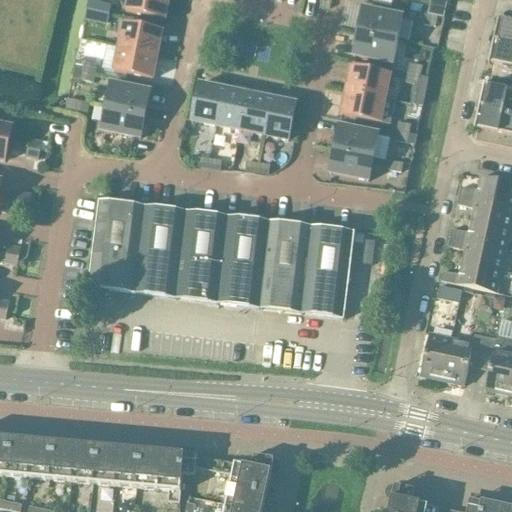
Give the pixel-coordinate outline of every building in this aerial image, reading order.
[(164,21),(168,0),(127,0),(125,13),(164,21)] [(98,5),(96,14),(108,16),(110,7),(98,5)] [(438,11),(426,8),(424,17),(436,20),(438,11)] [(362,11),(357,34),(397,42),(401,18),(362,11)] [(106,25),(108,16),(96,14),(94,23),(106,25)] [(434,29),(436,20),(424,17),(422,26),(434,29)] [(511,24),(502,23),(497,22),(493,43),(511,47),(511,24)] [(162,34),(123,26),(118,49),(157,57),(162,34)] [(392,66),(397,42),(357,34),(353,58),(392,66)] [(511,47),(493,43),(488,65),(492,66),(490,77),(511,81),(511,47)] [(152,81),(157,57),(118,49),(113,73),(152,81)] [(97,67),(85,65),(83,74),(95,76),(97,67)] [(409,66),(407,75),(419,78),(421,69),(409,66)] [(351,69),(346,93),(385,101),(390,77),(351,69)] [(93,85),(95,76),(83,74),(81,83),(93,85)] [(417,87),(419,78),(407,75),(405,84),(417,87)] [(511,81),(490,77),(488,88),(483,87),(481,98),(478,109),(511,116),(511,81)] [(110,86),(106,109),(145,117),(150,94),(110,86)] [(216,129),(224,91),(198,86),(191,124),(216,129)] [(239,133),(247,96),(224,91),(216,129),(239,133)] [(380,125),(385,101),(346,93),(341,117),(380,125)] [(263,138),(271,101),(247,96),(239,133),(263,138)] [(288,143),(296,106),(271,101),(263,138),(288,143)] [(77,103),(75,113),(87,115),(89,106),(77,103)] [(140,141),(145,117),(106,109),(101,133),(140,141)] [(511,116),(478,109),(474,131),(478,132),(476,143),(511,151),(511,116)] [(398,125),(396,134),(408,136),(410,127),(398,125)] [(11,129),(0,126),(0,145),(8,147),(11,129)] [(338,128),(334,152),(373,160),(378,136),(338,128)] [(406,145),(408,136),(396,134),(394,143),(406,145)] [(38,162),(41,145),(28,142),(25,159),(38,162)] [(368,183),(373,160),(334,152),(329,175),(368,183)] [(208,171),(209,162),(197,160),(196,170),(208,171)] [(220,173),(221,164),(209,162),(208,171),(220,173)] [(390,163),(388,173),(400,175),(402,165),(390,163)] [(256,175),(257,166),(246,164),(244,174),(256,175)] [(268,177),(269,168),(257,166),(256,175),(268,177)] [(511,186),(480,180),(477,193),(474,195),(472,192),(461,190),(459,199),(511,209),(511,186)] [(27,215),(30,198),(18,195),(14,212),(27,215)] [(511,222),(511,209),(459,199),(457,207),(468,210),(471,208),(473,211),(470,223),(510,232),(511,222)] [(343,322),(354,235),(98,203),(88,291),(343,322)] [(510,232),(470,223),(467,235),(464,237),(462,234),(451,232),(449,241),(505,253),(510,232)] [(505,253),(449,241),(448,249),(458,252),(462,250),(464,253),(461,265),(501,274),(505,253)] [(16,268),(19,251),(7,249),(3,266),(16,268)] [(501,274),(461,265),(458,278),(455,280),(453,276),(442,274),(440,284),(496,296),(501,274)] [(461,294),(439,289),(436,301),(459,306),(461,294)] [(0,320),(5,322),(8,305),(0,302),(0,320)] [(442,384),(451,341),(429,336),(420,379),(442,384)] [(472,346),(451,341),(442,384),(464,389),(469,363),(480,366),(485,340),(473,338),(472,346)] [(506,398),(511,371),(511,342),(498,339),(497,343),(485,340),(480,366),(490,368),(484,393),(506,398)] [(0,478),(71,485),(74,448),(0,441),(0,478)] [(194,478),(195,470),(196,459),(189,458),(190,451),(184,451),(182,451),(181,452),(180,452),(179,453),(178,454),(178,455),(177,456),(177,457),(74,448),(71,485),(169,494),(168,505),(179,506),(182,477),(194,478)] [(262,511),(266,497),(270,476),(272,475),(273,475),(274,474),(275,474),(276,473),(276,472),(277,471),(277,470),(277,469),(277,468),(277,467),(276,466),(275,465),(275,464),(274,463),(273,463),(272,462),(253,458),(250,470),(196,459),(195,470),(232,478),(224,511),(262,511)] [(444,511),(410,504),(412,493),(393,489),(391,489),(390,489),(389,490),(388,490),(387,491),(387,492),(386,493),(386,494),(386,495),(386,496),(386,497),(387,498),(388,499),(388,500),(389,501),(390,501),(391,501),(388,511),(444,511)] [(511,511),(487,507),(487,506),(487,505),(486,504),(486,503),(485,502),(484,501),(483,500),(476,498),(475,505),(469,503),(467,511),(511,511)]
